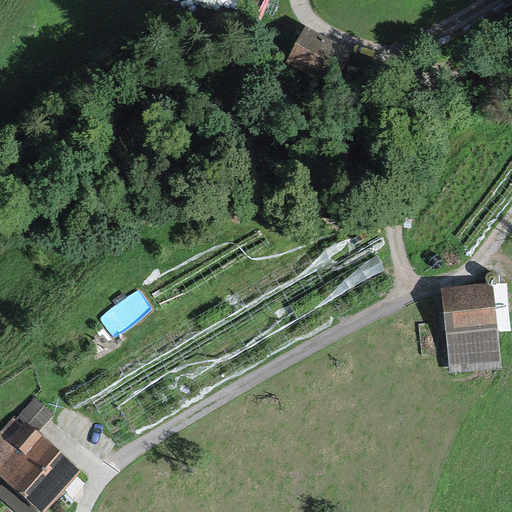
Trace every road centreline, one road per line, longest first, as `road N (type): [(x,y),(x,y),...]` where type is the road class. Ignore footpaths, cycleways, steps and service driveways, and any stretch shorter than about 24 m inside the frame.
road 1 (residential): [(403,251),(411,290),(394,308),(150,437),(86,511)]
road 2 (track): [(299,0),(317,27),(351,45),(400,49),(411,77),(403,251)]
road 3 (track): [(511,224),(462,271),(411,290)]
